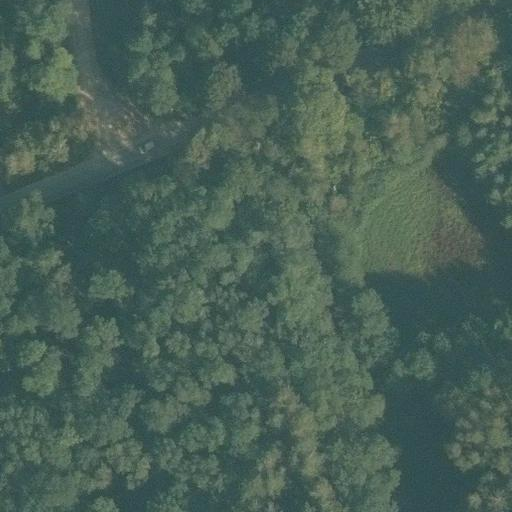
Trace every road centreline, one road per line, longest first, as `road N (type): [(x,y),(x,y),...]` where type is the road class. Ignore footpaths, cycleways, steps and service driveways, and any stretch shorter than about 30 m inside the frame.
road 1 (unclassified): [(0,217),(511,9)]
road 2 (track): [(74,0),(82,61),(125,164)]
